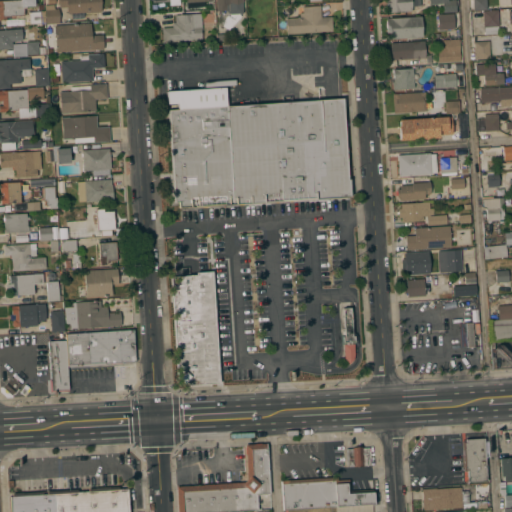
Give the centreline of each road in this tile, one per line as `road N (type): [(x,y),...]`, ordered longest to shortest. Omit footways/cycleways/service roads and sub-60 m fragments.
road 1 (residential): [(160,511),(131,0)]
road 2 (tertiary): [(383,353),(359,0)]
road 3 (primary): [(0,428),(156,420)]
